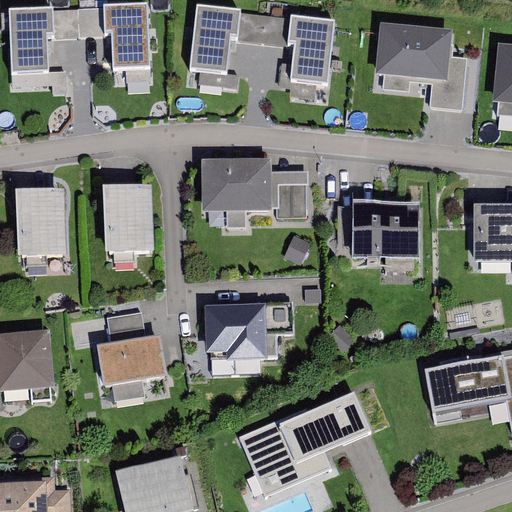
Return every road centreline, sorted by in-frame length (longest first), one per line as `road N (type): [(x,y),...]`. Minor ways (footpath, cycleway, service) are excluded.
road 1 (residential): [(511,162),(171,136)]
road 2 (residential): [(171,136),(0,157)]
road 3 (residential): [(171,136),(178,308)]
